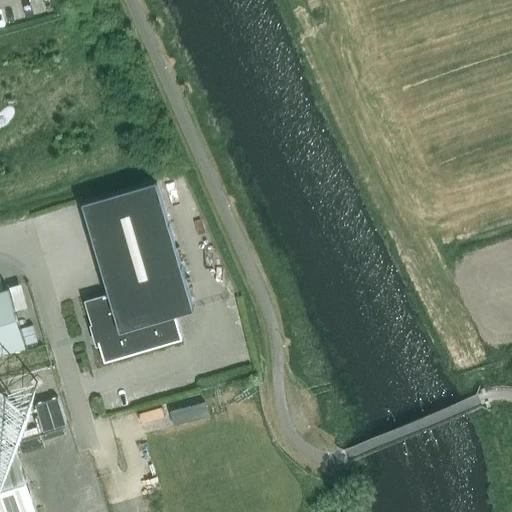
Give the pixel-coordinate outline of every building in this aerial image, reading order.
[(86,301),(93,324),(104,361),(182,338),(175,314),(194,308),(156,179),(82,202),(109,294),(86,301)] [(0,289),(0,352),(26,345),(9,287),(0,289)] [(58,397),(35,404),(43,431),(66,424),(58,397)] [(206,401),(170,410),(174,424),(209,415),(206,401)] [(0,450),(0,511),(35,511),(15,446),(0,450)]
